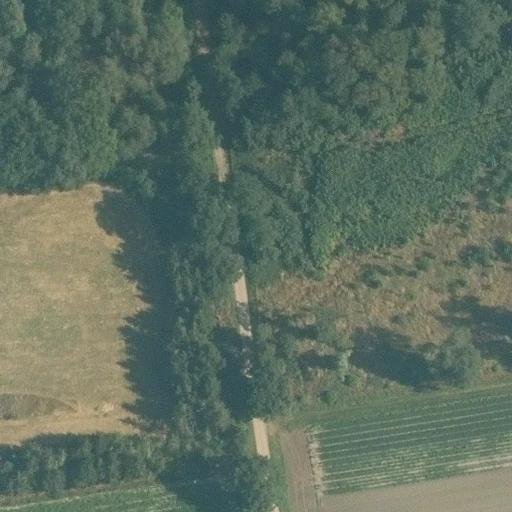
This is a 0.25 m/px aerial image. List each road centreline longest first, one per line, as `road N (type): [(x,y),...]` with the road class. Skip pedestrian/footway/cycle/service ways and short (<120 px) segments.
road 1 (track): [(276,511),(200,0)]
road 2 (track): [(511,387),(265,426)]
